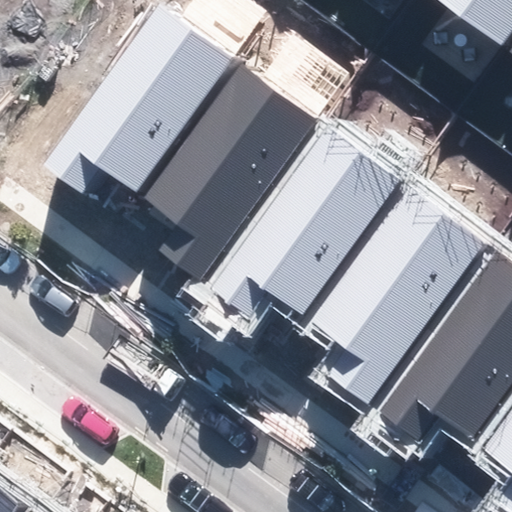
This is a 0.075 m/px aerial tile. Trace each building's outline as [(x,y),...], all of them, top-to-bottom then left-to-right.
[(511,0),(441,0),(502,44),(511,30),(511,0)] [(234,57),(159,4),(42,166),(90,201),(109,174),(136,193),(234,57)] [(199,282),(317,119),(242,65),(144,201),(171,220),(151,247),(199,282)] [(402,177),(327,124),(210,287),(258,321),(278,294),(304,313),(402,177)] [(366,405),(483,242),(408,188),(310,324),(337,343),(318,370),(366,405)] [(511,383),(511,264),(494,252),(376,414),(425,449),(444,422),(471,441),(511,383)] [(511,413),(485,451),(511,470),(493,497),(511,511),(511,413)] [(0,511),(48,511),(0,477),(0,511)]
